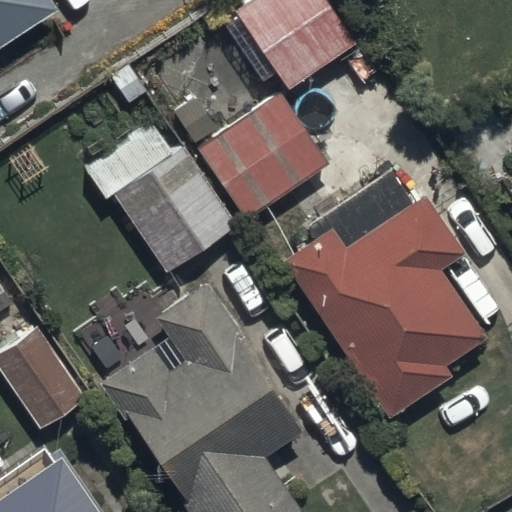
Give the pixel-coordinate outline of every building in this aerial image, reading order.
[(0,0),(0,39),(56,3),(54,0),(0,0)] [(330,0),(238,0),(240,3),(221,16),(260,73),(275,63),(286,80),(354,34),(330,0)] [(194,145),(197,143),(242,215),(327,161),(279,86),(214,128),(192,92),(169,106),(194,145)] [(181,142),(112,188),(162,264),(232,219),(181,142)] [(313,229),(278,252),(382,409),(449,365),(442,355),(483,328),(437,257),(460,242),(424,187),(411,196),(389,162),(306,217),(313,229)] [(511,195),(502,202),(511,215),(511,195)] [(168,331),(101,375),(191,511),(308,511),(263,444),(298,422),(238,331),(242,328),(205,271),(152,306),(168,331)] [(36,318),(0,343),(0,360),(43,422),(87,391),(36,318)] [(114,511),(60,434),(0,476),(0,511),(114,511)]
